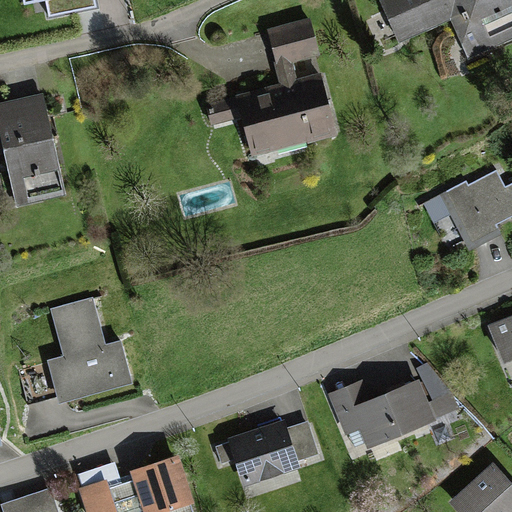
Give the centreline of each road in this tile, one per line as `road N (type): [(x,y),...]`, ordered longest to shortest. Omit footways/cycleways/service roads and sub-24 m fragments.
road 1 (residential): [(0,473),(166,418),(511,281)]
road 2 (residential): [(0,64),(139,31),(209,0)]
